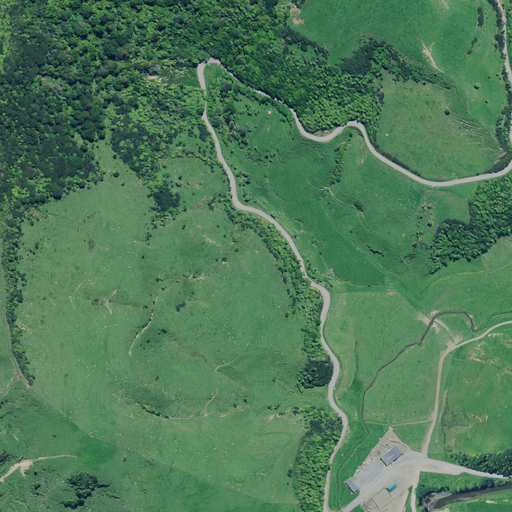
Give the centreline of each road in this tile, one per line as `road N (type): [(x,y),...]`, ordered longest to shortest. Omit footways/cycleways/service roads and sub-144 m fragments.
road 1 (unclassified): [(326,511),(326,449),(340,413),(328,389),(323,288),(272,212),(232,186),(202,106),(201,57),(211,53),(283,97),(308,127),(351,114),(369,139),(421,169),(502,159),(511,142)]
road 2 (unclassified): [(344,511),(414,452),(511,466)]
road 3 (unclassified): [(511,139),(497,0)]
